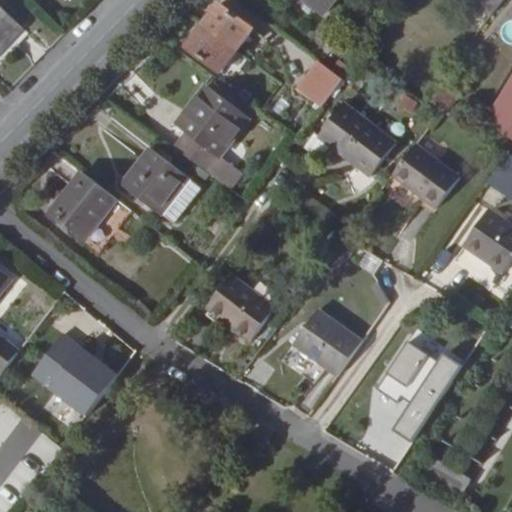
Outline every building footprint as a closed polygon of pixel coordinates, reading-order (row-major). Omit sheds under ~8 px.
[(301,0),(323,17),(336,0),(301,0)] [(492,15),(503,0),(479,0),(477,4),(492,15)] [(0,53),(25,27),(0,2),(0,53)] [(205,25),(239,50),(255,29),(221,3),(205,25)] [(222,74),(239,50),(205,25),(187,47),(222,74)] [(345,80),(319,60),(297,89),(323,108),(345,80)] [(511,138),(511,77),(484,121),(511,138)] [(206,106),(186,132),(175,147),(232,189),(244,173),(223,158),(252,119),(206,85),(196,98),(206,106)] [(176,125),(186,132),(206,106),(196,98),(176,125)] [(398,144),(346,103),(319,137),(372,178),(398,144)] [(438,210),(461,179),(418,145),(394,176),(438,210)] [(191,180),(192,179),(151,147),(121,184),(163,217),(164,216),(191,180)] [(511,190),(511,187),(511,154),(507,152),(492,179),(511,190)] [(48,216),(84,244),(119,199),(83,172),(48,216)] [(191,180),(164,216),(175,225),(203,190),(191,180)] [(265,238),(283,215),(271,206),(253,229),(265,238)] [(511,223),(491,209),(464,247),(503,274),(511,261),(511,223)] [(0,378),(22,350),(0,332),(0,300),(15,280),(0,268),(0,378)] [(233,274),(207,308),(252,342),(278,308),(233,274)] [(364,340),(320,308),(293,345),(338,377),(364,340)] [(405,458),(459,361),(410,333),(377,392),(394,402),(386,416),(385,416),(372,439),(405,458)] [(463,497),(473,480),(435,458),(425,474),(463,497)]
